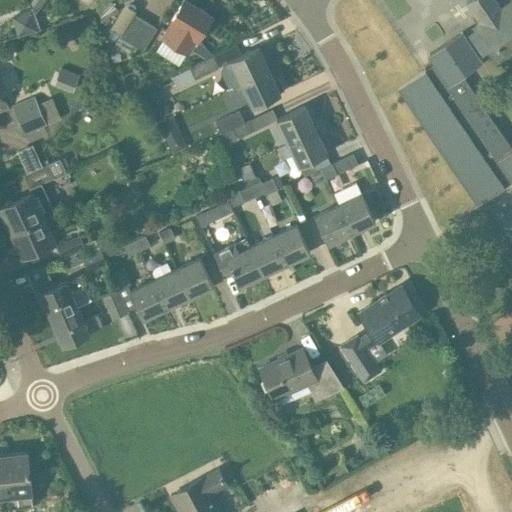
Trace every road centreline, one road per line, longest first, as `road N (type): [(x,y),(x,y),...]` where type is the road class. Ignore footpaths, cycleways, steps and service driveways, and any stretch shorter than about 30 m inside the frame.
road 1 (residential): [(41,393),(106,366),(213,339),(424,238)]
road 2 (residential): [(424,238),(306,1)]
road 3 (residential): [(103,511),(41,393)]
